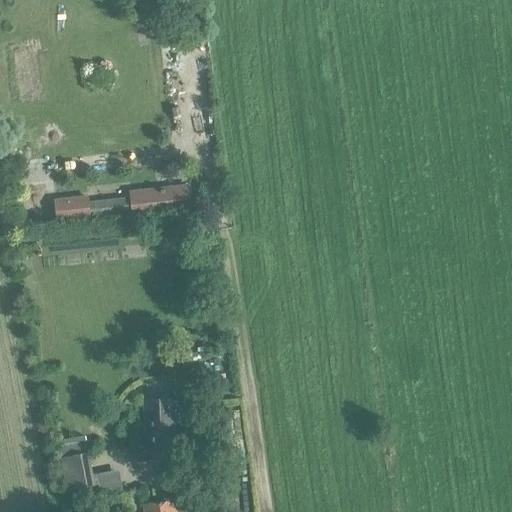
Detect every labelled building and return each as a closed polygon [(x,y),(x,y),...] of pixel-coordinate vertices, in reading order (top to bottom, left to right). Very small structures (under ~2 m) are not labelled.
[(8,183),(31,181),(30,165),(7,166),(8,183)] [(227,204),(220,176),(189,184),(194,204),(205,201),(207,209),(227,204)] [(90,219),(90,217),(132,212),(133,218),(192,212),(189,188),(130,194),(131,200),(88,205),(87,199),(55,203),(57,223),(90,219)] [(175,312),(188,314),(190,300),(176,299),(175,312)] [(175,398),(143,399),(146,450),(178,448),(175,398)] [(88,454),(64,458),(70,490),(94,485),(88,454)] [(109,468),(93,469),(95,492),(111,490),(109,468)] [(177,511),(177,503),(147,505),(146,511),(177,511)]
